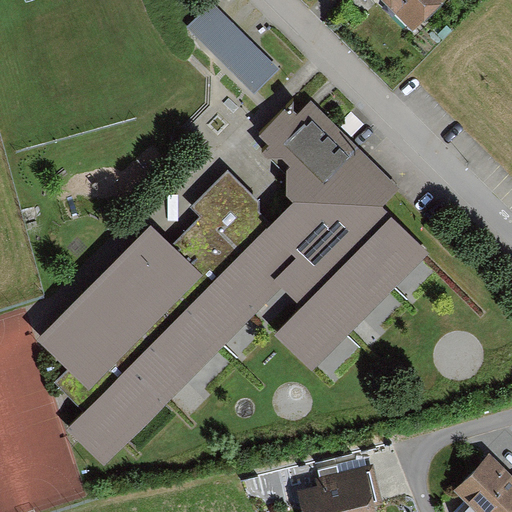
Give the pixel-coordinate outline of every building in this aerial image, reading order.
[(212,0),(211,0),(187,25),(255,92),(280,66),(212,0)] [(388,0),(413,22),(433,0),(388,0)] [(157,229),(48,336),(77,365),(62,380),(91,408),(73,426),(105,459),(287,281),(308,303),(282,328),(316,363),(432,250),(383,200),(399,185),(315,100),(309,94),(270,133),(275,138),(298,162),(301,197),(290,208),(278,220),(233,175),(200,206),(209,215),(176,248),(157,229)] [(511,511),(511,479),(491,459),(462,489),(486,511),(511,511)] [(381,511),(372,473),(309,488),(315,511),(381,511)]
